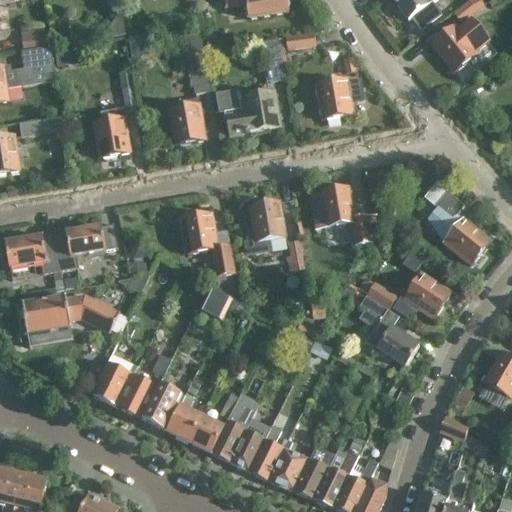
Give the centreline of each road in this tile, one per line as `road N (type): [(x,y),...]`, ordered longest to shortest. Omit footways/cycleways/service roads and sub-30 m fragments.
road 1 (residential): [(0,215),(434,135)]
road 2 (residential): [(399,511),(426,415),(470,330),(511,277)]
road 3 (residential): [(165,492),(0,408)]
road 4 (residential): [(434,135),(336,0)]
